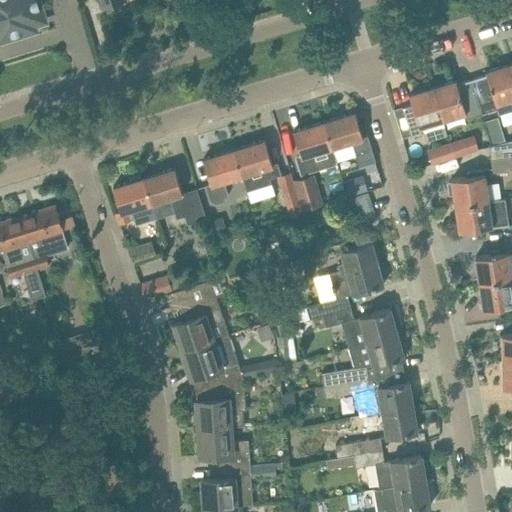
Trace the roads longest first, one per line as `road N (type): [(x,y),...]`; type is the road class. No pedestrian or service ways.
road 1 (unclassified): [(474,511),(441,324),(361,63)]
road 2 (unclassified): [(361,0),(0,112)]
road 3 (unclassified): [(162,511),(145,376),(72,152)]
road 4 (unclassified): [(72,152),(361,63)]
road 5 (unclassified): [(361,63),(511,17)]
